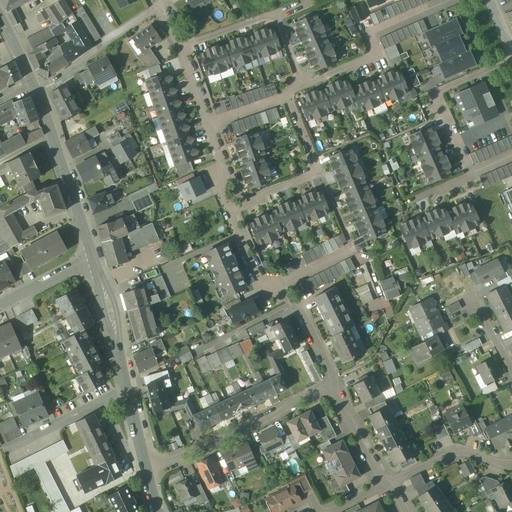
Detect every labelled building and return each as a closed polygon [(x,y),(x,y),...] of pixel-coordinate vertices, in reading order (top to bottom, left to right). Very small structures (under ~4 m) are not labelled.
[(0,0),(14,27),(20,23),(21,22),(14,9),(32,0),(0,0)] [(55,28),(61,23),(72,14),(63,0),(59,0),(60,1),(44,11),(49,18),(53,25),(55,28)] [(117,0),(116,1),(120,9),(136,2),(135,0),(117,0)] [(191,9),(195,14),(205,7),(204,6),(212,0),(185,0),(192,9),(191,9)] [(341,0),(340,0),(335,2),(338,9),(345,6),(341,0)] [(406,12),(411,10),(406,0),(402,0),(401,1),(406,12)] [(406,0),(411,10),(417,7),(413,0),(406,0)] [(400,14),(406,12),(401,1),(395,3),(400,14)] [(395,17),(400,14),(395,3),(390,6),(395,17)] [(347,10),(354,24),(365,19),(360,5),(347,10)] [(389,19),(395,17),(390,6),(384,8),(389,19)] [(72,14),(91,45),(100,38),(81,7),(81,8),(72,14)] [(384,21),(389,19),(384,8),(379,11),(384,21)] [(36,16),(40,24),(45,21),(49,18),(44,11),(36,16)] [(378,24),(384,21),(379,11),(374,13),(378,24)] [(373,26),(378,24),(374,13),(368,15),(373,26)] [(91,45),(72,14),(61,23),(65,30),(69,35),(75,46),(81,55),(92,47),(91,45)] [(294,31),(297,37),(322,26),(319,20),(317,21),(315,15),(306,19),(303,18),(302,21),(295,24),(297,29),(294,31)] [(427,31),(424,32),(428,42),(427,42),(430,49),(433,47),(440,63),(437,65),(442,75),(443,75),(443,74),(454,69),(457,75),(477,66),(470,50),(466,52),(459,36),(463,34),(456,18),(427,31)] [(353,26),(350,19),(343,22),(346,29),(353,26)] [(422,20),(417,22),(422,33),(423,33),(424,32),(427,31),(422,20)] [(416,36),(422,33),(417,22),(411,25),(416,36)] [(24,33),(20,23),(14,27),(18,36),(24,33)] [(61,23),(55,28),(51,31),(55,38),(58,36),(65,30),(61,23)] [(327,24),(322,26),(325,32),(323,33),(325,39),(333,35),(327,24)] [(411,38),(416,36),(411,25),(406,27),(411,38)] [(132,40),(142,53),(148,49),(160,41),(150,26),(132,39),(132,40)] [(303,42),(305,47),(325,39),(323,33),(325,32),(322,26),(297,37),(299,43),(303,42)] [(351,36),(358,33),(354,26),(348,29),(351,36)] [(405,41),(411,38),(406,27),(400,30),(405,41)] [(26,39),(32,50),(55,39),(55,38),(51,31),(49,28),(26,39)] [(266,29),(260,31),(269,57),(275,55),(274,53),(280,50),(277,41),(278,39),(276,37),(273,30),(267,32),(266,29)] [(400,43),(405,41),(400,30),(395,32),(400,43)] [(262,59),(269,57),(260,31),(253,33),(254,36),(248,38),(256,59),(262,57),(262,59)] [(394,45),(400,43),(395,32),(390,34),(394,45)] [(389,48),(394,45),(390,34),(384,37),(389,48)] [(64,53),(64,54),(75,46),(69,35),(62,39),(60,41),(64,53)] [(250,61),(256,59),(248,38),(242,40),(241,37),(235,39),(244,65),(250,63),(250,61)] [(383,50),(389,48),(384,37),(379,39),(383,50)] [(27,55),(34,70),(40,67),(41,65),(46,59),(43,53),(53,48),(52,46),(58,43),(55,39),(32,50),(33,52),(27,55)] [(238,67),(244,65),(235,39),(229,42),(230,45),(224,47),(231,68),(237,66),(238,67)] [(305,55),(307,61),(332,50),(330,44),(328,45),(325,39),(305,47),(308,53),(305,55)] [(128,42),(138,56),(142,53),(132,40),(128,42)] [(383,50),(386,55),(397,50),(394,45),(389,48),(383,50)] [(68,64),(81,55),(75,46),(64,54),(62,55),(68,64)] [(225,70),(231,68),(224,47),(218,49),(217,46),(210,48),(220,74),(226,72),(225,70)] [(213,76),(220,74),(210,48),(204,50),(205,53),(199,56),(202,63),(201,66),(203,67),(207,76),(213,74),(213,76)] [(138,56),(142,63),(152,56),(148,49),(142,53),(138,56)] [(47,79),(68,64),(62,55),(59,58),(52,50),(46,59),(41,65),(40,67),(34,70),(34,71),(47,79)] [(283,58),(280,50),(274,53),(275,55),(269,57),(271,63),(283,58)] [(335,56),(332,50),(307,61),(310,67),(313,65),(316,71),(323,68),(326,69),(327,66),(336,62),(333,57),(335,56)] [(399,56),(397,50),(386,55),(388,61),(399,56)] [(160,65),(152,56),(142,63),(147,69),(158,65),(160,65)] [(95,82),(97,85),(115,76),(106,58),(88,67),(89,69),(95,82)] [(258,67),(256,59),(250,61),(250,63),(244,65),(246,71),(258,67)] [(0,93),(8,89),(7,86),(21,79),(14,62),(12,63),(0,69),(0,93)] [(147,69),(150,79),(162,75),(158,65),(147,69)] [(220,74),(222,80),(234,75),(231,68),(225,70),(226,72),(220,74)] [(89,69),(79,74),(78,73),(72,77),(78,86),(80,85),(84,83),(85,86),(86,87),(95,82),(89,69)] [(141,72),(144,81),(150,79),(147,69),(141,72)] [(446,80),(457,75),(454,69),(443,74),(443,75),(446,80)] [(392,71),(386,74),(396,99),(403,96),(402,95),(408,92),(404,83),(405,80),(402,79),(399,72),(393,74),(392,71)] [(144,81),(149,93),(171,85),(167,73),(162,75),(150,79),(144,81)] [(213,74),(207,76),(209,84),(222,80),(220,74),(213,76),(213,74)] [(381,79),(375,82),(384,102),(390,100),(390,102),(396,99),(386,74),(380,76),(381,79)] [(115,76),(97,85),(100,90),(118,81),(115,76)] [(340,80),(334,83),(344,108),(350,106),(349,104),(355,102),(352,92),(347,81),(341,84),(340,80)] [(368,81),(362,84),(372,109),(379,107),(378,105),(384,102),(375,82),(369,84),(368,81)] [(271,96),(277,94),(273,83),(267,85),(271,96)] [(329,89),(323,91),(331,111),(337,109),(338,111),(344,108),(334,83),(327,85),(329,89)] [(454,96),(465,121),(472,118),(475,126),(498,116),(493,106),(494,106),(494,105),(491,106),(486,95),(489,93),(488,92),(487,93),(483,83),(454,96)] [(357,89),(352,92),(355,102),(358,109),(359,112),(366,110),(366,112),(372,109),(362,84),(356,86),(357,89)] [(49,94),(62,121),(79,112),(65,85),(49,94)] [(149,93),(153,106),(176,98),(171,85),(149,93)] [(266,98),(271,96),(267,85),(262,87),(266,98)] [(260,100),(266,98),(262,87),(256,89),(260,100)] [(255,102),(260,100),(256,89),(251,91),(255,102)] [(316,90),(310,93),(320,118),(326,116),(325,114),(331,111),(323,91),(317,94),(316,90)] [(249,104),(255,102),(251,91),(245,93),(249,104)] [(147,108),(153,106),(149,93),(143,95),(147,108)] [(243,106),(249,104),(245,93),(239,95),(243,106)] [(314,121),(320,118),(310,93),(303,95),(305,99),(299,101),(302,108),(301,111),(303,112),(307,121),(313,119),(314,121)] [(238,108),(243,106),(239,95),(234,97),(238,108)] [(20,126),(21,127),(38,120),(29,97),(12,103),(12,104),(16,114),(20,126)] [(232,110),(238,108),(234,97),(228,99),(232,110)] [(153,106),(157,118),(180,110),(176,98),(153,106)] [(226,112),(232,110),(228,99),(222,101),(226,112)] [(0,125),(7,121),(6,120),(12,117),(16,114),(12,104),(12,103),(11,101),(0,107),(0,125)] [(350,106),(344,108),(346,114),(358,109),(355,102),(349,104),(350,106)] [(379,107),(372,109),(375,116),(387,111),(384,102),(378,105),(379,107)] [(111,110),(114,116),(128,108),(125,103),(111,110)] [(274,121),(280,120),(276,108),(270,110),(274,121)] [(157,118),(162,130),(184,122),(180,110),(157,118)] [(268,123),(274,121),(270,110),(264,112),(268,123)] [(263,125),(268,123),(264,112),(259,114),(263,125)] [(257,127),(263,125),(259,114),(253,116),(257,127)] [(251,129),(257,127),(253,116),(247,118),(251,129)] [(156,132),(162,130),(157,118),(152,120),(156,132)] [(246,131),(251,129),(247,118),(242,120),(246,131)] [(468,129),(475,126),(472,118),(465,121),(468,129)] [(316,126),(314,121),(313,119),(307,121),(310,129),(316,126)] [(240,133),(246,131),(242,120),(236,122),(240,133)] [(162,130),(166,142),(189,134),(184,122),(162,130)] [(234,135),(240,133),(236,122),(231,124),(234,135)] [(83,134),(86,142),(92,139),(92,138),(98,135),(94,128),(83,134)] [(410,143),(412,149),(437,138),(435,132),(432,133),(429,128),(422,131),(419,130),(418,132),(409,136),(412,142),(410,143)] [(0,144),(0,145),(5,156),(43,136),(41,129),(22,138),(20,135),(3,143),(0,145),(0,144)] [(260,138),(262,144),(267,142),(262,130),(256,132),(258,138),(260,138)] [(123,143),(120,139),(121,138),(117,132),(107,138),(111,144),(113,149),(123,143)] [(234,146),(236,153),(262,144),(260,138),(258,138),(256,132),(246,135),(244,134),(242,137),(235,139),(237,145),(234,146)] [(65,143),(73,159),(91,150),(90,149),(86,142),(83,134),(82,134),(65,143)] [(166,142),(170,155),(193,147),(189,134),(166,142)] [(120,139),(123,143),(126,142),(131,151),(135,149),(127,135),(121,138),(120,139)] [(417,154),(419,160),(440,151),(437,146),(440,144),(437,138),(412,149),(415,155),(417,154)] [(86,142),(90,149),(96,146),(92,139),(86,142)] [(506,152),(511,150),(506,139),(501,141),(506,152)] [(500,154),(506,152),(501,141),(495,143),(500,154)] [(134,155),(131,151),(126,142),(123,143),(113,149),(121,163),(134,155)] [(170,155),(166,142),(160,144),(165,157),(170,155)] [(495,157),(500,154),(495,143),(490,146),(495,157)] [(242,158),(244,164),(262,158),(264,157),(262,151),(264,150),(262,144),(236,153),(238,159),(242,158)] [(490,159),(495,157),(490,146),(485,148),(490,159)] [(197,159),(193,147),(170,155),(175,167),(190,162),(197,159)] [(354,154),(357,160),(361,159),(356,147),(350,149),(353,155),(354,154)] [(484,161),(490,159),(485,148),(479,150),(484,161)] [(332,171),(335,170),(355,161),(357,161),(357,160),(354,154),(353,155),(350,149),(341,153),(338,152),(337,155),(330,157),(332,163),(329,165),(332,171)] [(479,164),(484,161),(479,150),(474,153),(479,164)] [(420,167),(423,173),(448,162),(445,156),(442,157),(440,151),(419,160),(422,166),(420,167)] [(18,187),(22,185),(31,181),(40,177),(36,168),(37,168),(33,161),(29,153),(7,163),(10,170),(18,187)] [(474,166),(479,164),(474,153),(469,155),(474,166)] [(417,154),(415,155),(409,158),(412,163),(419,160),(417,154)] [(96,160),(101,170),(110,165),(105,155),(96,160)] [(170,155),(165,157),(169,169),(175,167),(170,155)] [(95,158),(76,167),(84,183),(90,180),(92,183),(104,177),(101,170),(96,160),(95,158)] [(240,172),(242,178),(268,169),(266,163),(264,164),(262,158),(244,164),(241,165),(243,171),(240,172)] [(394,158),(388,160),(393,172),(399,169),(394,158)] [(361,159),(357,161),(355,161),(358,167),(359,166),(362,172),(366,171),(361,159)] [(334,177),(336,183),(362,172),(359,166),(358,167),(355,161),(335,170),(337,175),(334,177)] [(193,171),(190,162),(175,167),(178,178),(193,171)] [(451,168),(448,162),(423,173),(425,179),(427,178),(430,184),(439,180),(442,181),(443,178),(450,175),(447,169),(451,168)] [(0,174),(10,170),(7,163),(0,166),(0,174)] [(118,181),(110,165),(101,170),(104,177),(105,179),(104,181),(105,184),(107,185),(108,186),(118,181)] [(390,174),(386,165),(381,167),(384,176),(390,174)] [(505,179),(510,177),(505,166),(500,168),(505,179)] [(274,167),(268,169),(270,175),(268,176),(270,182),(278,179),(274,167)] [(503,180),(505,179),(500,168),(495,171),(500,182),(503,180)] [(270,175),(268,169),(242,178),(244,185),(247,183),(250,189),(257,187),(260,188),(261,185),(270,182),(268,176),(270,175)] [(494,184),(500,182),(495,171),(489,173),(494,184)] [(342,188),(345,194),(365,185),(363,179),(364,178),(362,172),(336,183),(339,189),(342,188)] [(489,186),(494,184),(489,173),(484,175),(489,186)] [(177,181),(179,186),(195,179),(192,174),(177,181)] [(483,189),(489,186),(484,175),(479,178),(483,189)] [(503,180),(508,190),(511,188),(511,176),(510,177),(505,179),(503,180)] [(195,179),(179,186),(186,201),(204,193),(197,178),(195,179)] [(35,189),(31,181),(22,185),(26,194),(34,189),(35,189)] [(147,187),(150,193),(158,189),(156,183),(147,187)] [(38,199),(44,218),(66,210),(56,184),(36,191),(34,189),(26,194),(6,205),(11,213),(38,199)] [(344,201),(346,207),(372,196),(369,190),(368,191),(365,185),(345,194),(347,199),(344,201)] [(128,196),(131,202),(146,195),(150,193),(147,187),(128,196)] [(511,211),(511,188),(508,190),(503,192),(509,204),(507,205),(510,212),(511,211)] [(313,191),(307,194),(318,219),(324,217),(323,215),(329,213),(325,203),(326,201),(323,199),(320,192),(314,195),(313,191)] [(88,200),(93,214),(115,206),(109,192),(88,200)] [(312,222),(318,219),(307,194),(301,197),(302,200),(296,202),(305,222),(311,220),(312,222)] [(152,206),(146,195),(131,202),(136,213),(152,206)] [(352,212),(355,217),(375,209),(373,203),(374,202),(372,196),(346,207),(349,213),(352,212)] [(299,225),(305,222),(296,202),(290,205),(289,201),(283,204),(294,229),(300,227),(299,225)] [(463,203),(457,206),(468,231),(474,228),(473,226),(479,224),(475,215),(476,212),(474,211),(470,204),(465,206),(463,203)] [(288,232),(294,229),(283,204),(277,206),(278,210),(272,212),(273,215),(281,232),(287,230),(288,232)] [(0,208),(0,230),(10,248),(37,234),(33,227),(22,233),(11,213),(6,205),(0,208)] [(382,206),(375,209),(378,215),(379,214),(382,220),(387,218),(382,206)] [(462,233),(468,231),(457,206),(451,209),(452,212),(447,214),(453,229),(455,234),(461,232),(462,233)] [(354,225),(356,231),(382,220),(379,214),(378,215),(375,209),(355,217),(357,223),(354,225)] [(447,232),(453,229),(447,214),(445,209),(439,212),(437,209),(431,211),(442,236),(448,234),(447,232)] [(436,239),(442,236),(431,211),(425,214),(426,217),(421,220),(430,240),(435,237),(436,239)] [(332,220),(329,213),(323,215),(324,217),(318,219),(320,225),(332,220)] [(133,214),(116,222),(120,238),(139,229),(133,214)] [(282,235),(281,232),(273,215),(268,217),(266,214),(260,217),(271,242),(277,239),(276,238),(282,235)] [(265,244),(271,242),(260,217),(254,219),(255,222),(249,225),(252,232),(251,235),(254,236),(258,245),(264,243),(265,244)] [(424,242),(430,240),(421,220),(415,222),(414,219),(407,222),(418,247),(424,244),(424,242)] [(384,226),(382,220),(356,231),(359,237),(362,236),(365,242),(372,239),(375,240),(376,237),(385,233),(383,227),(384,226)] [(101,243),(120,238),(116,222),(96,227),(101,243)] [(412,249),(418,247),(407,222),(401,224),(402,226),(398,228),(402,237),(402,240),(404,240),(408,249),(412,248),(412,249)] [(151,223),(139,229),(120,238),(124,251),(129,250),(130,253),(159,240),(155,232),(151,223)] [(477,234),(474,228),(468,231),(471,236),(477,234)] [(456,237),(455,234),(453,229),(447,232),(448,234),(442,236),(445,242),(456,237)] [(11,249),(10,248),(0,230),(0,246),(4,244),(8,250),(10,249),(11,249)] [(161,230),(155,232),(159,240),(165,238),(161,230)] [(455,234),(456,237),(458,241),(464,238),(462,233),(461,232),(455,234)] [(26,262),(30,269),(66,250),(56,233),(21,252),(26,262)] [(301,255),(306,266),(343,247),(338,236),(301,255)] [(101,243),(107,267),(127,262),(124,251),(120,238),(101,243)] [(424,242),(424,244),(427,249),(432,246),(430,240),(424,242)] [(188,242),(179,246),(183,255),(192,251),(188,242)] [(484,255),(491,253),(488,243),(481,245),(484,255)] [(215,280),(216,282),(239,272),(226,244),(204,254),(204,256),(208,263),(212,273),(215,280)] [(421,252),(418,247),(412,249),(412,248),(408,249),(411,257),(421,252)] [(454,255),(457,262),(465,259),(462,252),(454,255)] [(503,273),(510,269),(511,269),(504,256),(497,260),(503,273)] [(26,262),(14,268),(8,257),(2,260),(3,262),(8,271),(14,268),(19,278),(31,271),(30,269),(26,262)] [(349,272),(355,269),(349,258),(344,261),(349,272)] [(264,271),(271,267),(268,260),(261,263),(264,271)] [(497,260),(474,271),(481,284),(494,277),(503,273),(497,260)] [(344,274),(349,272),(344,261),(339,264),(344,274)] [(0,289),(7,286),(14,282),(8,271),(3,262),(0,263),(0,289)] [(339,277),(344,274),(339,264),(333,266),(339,277)] [(469,275),(464,264),(458,267),(464,278),(469,275)] [(333,280),(339,277),(333,266),(328,269),(333,280)] [(328,283),(333,280),(328,269),(323,272),(328,283)] [(503,273),(494,277),(497,283),(508,277),(511,275),(511,272),(510,269),(503,273)] [(246,288),(239,272),(216,282),(219,290),(222,297),(223,299),(232,294),(235,296),(237,292),(246,288)] [(323,285),(328,283),(323,272),(317,275),(323,285)] [(396,279),(399,288),(405,286),(404,283),(411,281),(409,274),(396,279)] [(317,288),(323,285),(317,275),(312,277),(317,288)] [(152,282),(153,286),(163,282),(161,276),(151,281),(152,282)] [(312,291),(317,288),(312,277),(307,280),(312,291)] [(385,298),(386,301),(388,300),(401,295),(399,288),(396,279),(395,277),(379,283),(385,298)] [(496,283),(499,289),(504,287),(503,286),(511,283),(508,277),(497,283),(496,283)] [(307,293),(312,291),(307,280),(301,283),(307,293)] [(378,298),(379,300),(385,298),(379,283),(378,281),(372,283),(378,298)] [(146,287),(144,288),(147,298),(157,295),(156,291),(153,286),(152,282),(145,284),(146,287)] [(166,287),(163,282),(153,286),(156,291),(166,287)] [(355,290),(358,296),(369,290),(366,284),(355,290)] [(168,292),(166,287),(156,291),(157,295),(158,296),(168,292)] [(487,295),(496,313),(511,305),(511,303),(504,287),(499,289),(487,295)] [(122,294),(127,311),(149,305),(147,298),(144,288),(122,294)] [(235,300),(238,299),(248,294),(246,288),(237,292),(235,296),(232,294),(235,300)] [(314,298),(333,336),(348,328),(353,326),(335,288),(314,298)] [(197,289),(191,292),(197,306),(203,303),(197,289)] [(65,317),(68,316),(84,307),(75,290),(66,294),(69,298),(59,304),(65,317)] [(367,303),(373,301),(369,290),(358,296),(362,305),(367,303)] [(158,296),(160,302),(170,297),(168,292),(158,296)] [(147,298),(149,305),(160,302),(158,296),(157,295),(147,298)] [(371,314),(382,310),(379,300),(378,298),(373,301),(367,303),(371,314)] [(388,300),(386,301),(385,298),(379,300),(382,310),(390,306),(388,300)] [(224,306),(227,311),(241,304),(238,299),(235,300),(224,306)] [(414,323),(415,323),(437,313),(431,299),(408,309),(409,311),(414,323)] [(446,308),(449,315),(461,309),(457,302),(446,308)] [(257,312),(252,303),(247,306),(241,304),(227,311),(233,324),(242,319),(243,320),(257,312)] [(157,336),(149,305),(127,311),(130,324),(129,324),(131,329),(132,329),(136,342),(157,336)] [(511,305),(496,313),(505,332),(511,327),(511,305)] [(394,316),(390,306),(382,310),(387,320),(393,317),(394,316)] [(68,316),(77,333),(84,330),(93,325),(84,307),(68,316)] [(15,318),(19,330),(37,321),(31,310),(15,318)] [(415,323),(421,336),(436,328),(439,335),(448,330),(445,324),(443,325),(437,313),(415,323)] [(68,316),(65,317),(75,334),(77,333),(68,316)] [(277,340),(292,332),(286,320),(274,326),(273,323),(267,326),(268,329),(270,332),(273,330),(277,340)] [(248,329),(252,337),(264,331),(266,330),(262,322),(248,329)] [(0,357),(19,349),(20,348),(20,347),(9,325),(0,328),(0,357)] [(354,326),(353,326),(348,328),(354,341),(359,339),(360,338),(354,326)] [(330,337),(336,350),(354,341),(348,328),(333,336),(330,337)] [(421,336),(424,342),(435,336),(439,335),(436,328),(421,336)] [(266,330),(264,331),(270,343),(277,340),(273,330),(270,332),(268,329),(266,330)] [(102,363),(84,330),(77,333),(75,334),(62,341),(80,376),(76,378),(84,394),(105,383),(96,366),(102,363)] [(201,336),(203,342),(212,338),(209,332),(201,336)] [(298,345),(292,332),(277,340),(282,349),(273,353),(276,360),(288,354),(292,352),(290,349),(298,345)] [(442,351),(435,336),(424,342),(412,348),(419,363),(442,351)] [(249,339),(238,344),(243,355),(254,350),(249,339)] [(365,351),(359,339),(354,341),(360,353),(365,351)] [(462,347),(465,354),(481,346),(478,339),(462,347)] [(151,349),(156,361),(168,356),(162,340),(151,346),(151,349)] [(360,353),(354,341),(336,350),(343,363),(361,355),(360,353)] [(238,343),(227,348),(232,359),(243,355),(238,344),(238,343)] [(19,349),(23,359),(30,356),(25,345),(20,347),(20,348),(19,349)] [(176,352),(179,358),(190,353),(187,347),(176,352)] [(216,353),(222,365),(224,363),(232,360),(232,359),(227,348),(227,347),(216,353)] [(133,358),(139,374),(157,366),(156,361),(151,349),(133,358)] [(257,355),(259,360),(260,360),(267,356),(270,355),(267,350),(257,355)] [(301,355),(307,367),(313,364),(306,352),(301,355)] [(383,363),(384,362),(389,360),(385,352),(379,355),(383,363)] [(193,359),(190,353),(179,358),(182,365),(193,359)] [(216,353),(205,358),(211,370),(222,365),(216,353)] [(277,376),(268,380),(276,395),(287,389),(281,377),(284,376),(281,370),(279,365),(276,360),(273,353),(270,355),(267,356),(277,376)] [(468,360),(465,354),(453,360),(456,366),(468,360)] [(211,370),(205,358),(205,356),(196,360),(202,374),(211,370)] [(480,374),(485,384),(500,376),(492,359),(477,367),(480,374)] [(235,366),(232,360),(224,363),(227,370),(235,366)] [(384,362),(388,372),(394,370),(390,360),(384,362)] [(440,380),(451,374),(448,369),(437,374),(440,380)] [(144,378),(150,399),(166,395),(164,386),(170,384),(167,372),(144,378)] [(256,382),(261,380),(257,372),(252,374),(256,382)] [(454,379),(451,374),(440,380),(443,386),(447,387),(453,383),(454,379)] [(485,384),(480,374),(474,377),(480,390),(481,389),(486,387),(485,384)] [(353,385),(363,403),(379,395),(379,394),(370,377),(367,378),(366,375),(357,380),(359,383),(353,385)] [(261,380),(256,382),(265,400),(276,395),(268,380),(263,383),(262,380),(261,380)] [(231,385),(234,392),(240,390),(236,382),(231,385)] [(253,388),(247,391),(254,405),(265,400),(256,382),(251,385),(253,388)] [(481,389),(484,396),(497,389),(494,383),(486,387),(481,389)] [(400,384),(392,388),(395,396),(403,392),(400,384)] [(226,387),(229,395),(234,392),(231,385),(226,387)] [(37,394),(42,405),(48,403),(42,388),(35,391),(37,394)] [(382,393),(385,401),(395,396),(392,388),(382,393)] [(240,390),(234,392),(243,410),(254,405),(247,391),(242,393),(240,390)] [(231,398),(225,401),(232,416),(243,410),(234,392),(229,395),(231,398)] [(210,396),(213,403),(218,400),(215,393),(210,396)] [(366,410),(368,409),(384,401),(385,401),(382,393),(379,394),(379,395),(363,403),(366,410)] [(37,394),(25,399),(35,422),(47,417),(42,405),(37,394)] [(171,411),(184,407),(182,401),(169,405),(166,395),(150,399),(154,413),(167,409),(167,412),(171,411)] [(205,399),(208,405),(213,403),(210,396),(205,399)] [(203,409),(208,407),(208,405),(205,399),(204,397),(198,400),(203,409)] [(23,427),(35,422),(25,399),(14,404),(13,404),(18,416),(23,427)] [(200,431),(211,426),(203,411),(196,415),(188,400),(182,401),(184,407),(191,421),(194,419),(200,431)] [(218,400),(213,403),(222,421),(232,416),(225,401),(220,403),(218,400)] [(7,404),(13,418),(18,416),(13,404),(14,404),(13,401),(7,404)] [(387,407),(384,401),(368,409),(371,415),(387,407)] [(222,421),(213,403),(208,405),(208,407),(209,408),(203,411),(211,426),(222,421)] [(369,416),(375,428),(393,419),(387,407),(371,415),(369,416)] [(445,415),(454,433),(467,427),(470,425),(468,421),(461,407),(445,415)] [(310,411),(298,417),(308,437),(319,432),(320,431),(315,422),(310,411)] [(95,465),(95,467),(112,459),(91,415),(77,422),(74,423),(75,425),(77,423),(80,428),(77,430),(92,459),(94,458),(97,464),(95,465)] [(511,416),(501,422),(511,444),(511,416)] [(297,443),(308,437),(298,417),(287,423),(292,434),(297,443)] [(326,417),(320,419),(326,430),(331,427),(326,417)] [(18,429),(13,418),(0,423),(0,428),(3,435),(18,429)] [(473,439),(481,434),(476,425),(473,418),(468,421),(470,425),(467,427),(473,439)] [(320,433),(326,430),(320,419),(315,422),(320,431),(319,432),(320,433)] [(375,428),(382,441),(399,432),(393,419),(375,428)] [(482,422),(476,425),(481,434),(484,441),(490,438),(486,430),(486,429),(482,422)] [(506,448),(511,444),(501,422),(486,429),(486,430),(490,438),(495,449),(504,444),(506,448)] [(443,425),(438,428),(443,439),(449,436),(443,425)] [(320,433),(322,437),(333,432),(331,427),(326,430),(320,433)] [(262,445),(266,453),(271,451),(282,445),(279,439),(274,428),(258,437),(262,445)] [(438,442),(443,439),(438,428),(432,431),(438,442)] [(322,437),(325,443),(328,441),(336,437),(333,432),(322,437)] [(382,441),(388,453),(406,444),(399,432),(382,441)] [(292,434),(287,437),(293,448),(294,451),(300,448),(297,443),(292,434)] [(289,450),(293,448),(287,437),(286,435),(279,439),(282,445),(285,452),(289,450)] [(63,441),(29,458),(34,468),(43,463),(44,463),(68,451),(63,441)] [(331,446),(328,441),(325,443),(318,446),(319,449),(321,452),(322,452),(321,451),(331,446)] [(322,452),(327,463),(347,453),(347,452),(341,441),(331,446),(321,451),(322,452)] [(166,446),(169,452),(178,449),(175,443),(166,446)] [(408,443),(406,444),(388,453),(394,465),(398,464),(413,456),(410,450),(411,449),(408,443)] [(241,466),(245,464),(253,460),(246,444),(222,454),(224,460),(229,472),(232,471),(242,467),(241,466)] [(262,455),(266,453),(262,445),(258,448),(262,455)] [(282,445),(271,451),(273,454),(276,453),(277,456),(285,452),(282,445)] [(285,452),(288,458),(296,454),(294,451),(293,448),(289,450),(285,452)] [(285,452),(277,456),(280,462),(288,458),(285,452)] [(327,463),(334,476),(353,466),(347,453),(327,463)] [(398,464),(402,471),(416,463),(413,456),(398,464)] [(33,469),(34,468),(29,458),(17,464),(22,474),(33,469)] [(121,477),(112,459),(95,467),(77,476),(86,494),(121,477)] [(219,475),(214,465),(211,466),(208,460),(197,465),(200,472),(199,473),(202,479),(203,478),(208,489),(220,483),(222,483),(219,475)] [(219,462),(224,472),(225,474),(229,472),(224,460),(219,462)] [(257,468),(253,460),(245,464),(248,472),(257,468)] [(458,467),(464,478),(475,472),(469,462),(458,467)] [(34,468),(33,469),(55,511),(69,511),(44,463),(43,463),(34,468)] [(242,467),(232,471),(235,479),(249,473),(248,472),(245,464),(241,466),(242,467)] [(354,466),(353,466),(334,476),(339,487),(340,487),(345,485),(360,477),(354,466)] [(231,486),(225,474),(224,472),(219,475),(222,483),(220,483),(224,490),(225,492),(232,489),(231,486)] [(225,474),(231,486),(235,484),(229,472),(225,474)] [(299,487),(302,495),(313,489),(312,487),(305,473),(295,479),(299,487)] [(409,479),(412,485),(422,479),(420,474),(409,479)] [(482,487),(487,497),(493,494),(491,490),(499,486),(497,482),(484,477),(479,480),(482,487)] [(175,486),(183,503),(195,497),(198,495),(194,487),(190,479),(175,486)] [(292,487),(293,490),(299,487),(295,479),(287,483),(290,488),(292,487)] [(414,490),(415,490),(425,485),(422,479),(412,485),(414,490)] [(498,507),(502,509),(505,507),(506,505),(511,502),(511,488),(508,481),(499,486),(491,490),(493,494),(498,503),(497,504),(498,507)] [(211,495),(224,490),(220,483),(208,489),(211,495)] [(426,484),(425,485),(415,490),(418,496),(428,490),(426,484)] [(198,503),(199,505),(208,501),(200,485),(194,487),(198,495),(195,497),(198,503)] [(334,489),(338,497),(349,491),(345,485),(340,487),(339,487),(334,489)] [(417,497),(425,508),(442,497),(434,486),(428,490),(418,496),(417,497)] [(108,496),(115,511),(138,511),(134,503),(135,503),(132,498),(131,498),(126,487),(108,496)] [(267,500),(273,511),(277,511),(299,501),(293,490),(292,487),(290,488),(267,500)] [(240,493),(239,501),(248,502),(249,494),(240,493)] [(195,497),(183,503),(186,509),(198,503),(195,497)] [(425,508),(427,511),(443,511),(449,509),(442,497),(425,508)] [(241,506),(238,499),(230,502),(234,509),(241,506)] [(381,511),(377,503),(361,511),(360,511),(381,511)]
